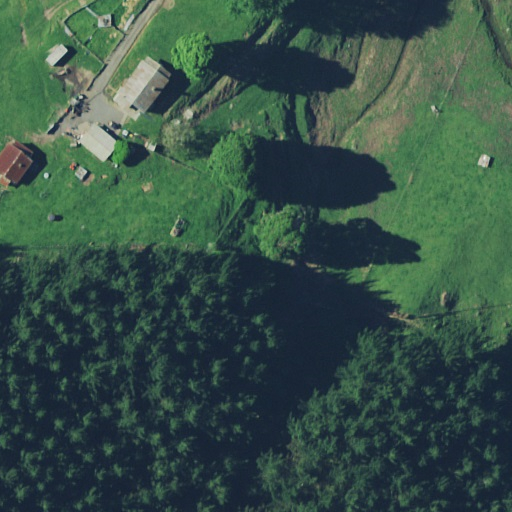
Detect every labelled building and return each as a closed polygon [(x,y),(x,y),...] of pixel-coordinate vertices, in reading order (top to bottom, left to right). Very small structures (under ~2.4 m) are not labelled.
[(67,30),(59,38),(66,45),(74,37),(67,30)] [(142,114),(146,108),(150,111),(154,106),(150,103),(171,75),(145,55),(111,100),(126,111),(130,105),(142,114)] [(117,144),(92,124),(77,141),(102,162),(117,144)] [(31,162),(6,145),(0,153),(0,176),(14,186),(31,162)] [(486,170),(490,158),(478,154),(474,166),(486,170)] [(88,171),(80,166),(71,177),(79,183),(88,171)] [(170,213),(165,222),(173,227),(169,235),(177,239),(187,223),(170,213)]
